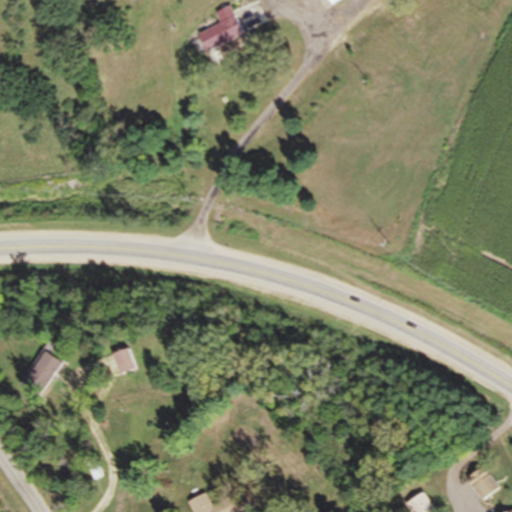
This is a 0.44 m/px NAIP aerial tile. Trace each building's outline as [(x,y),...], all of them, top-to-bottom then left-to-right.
[(230,8),(244,35),(209,53),(199,34),(221,24),(216,15),(230,8)] [(115,355),(120,375),(136,370),(130,351),(115,355)] [(19,384),(41,354),(59,366),(37,397),(19,384)] [(96,460),(87,464),(95,482),(104,478),(96,460)] [(470,479),(485,500),(501,489),(486,468),(470,479)] [(193,511),(189,503),(205,495),(212,508),(230,499),(236,511),(193,511)] [(410,511),(406,505),(425,495),(434,511),(410,511)]
